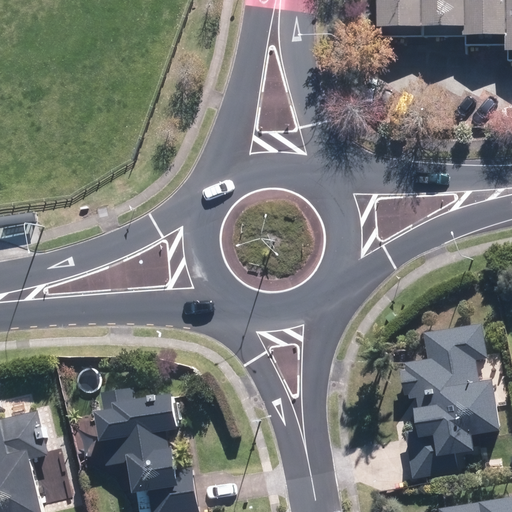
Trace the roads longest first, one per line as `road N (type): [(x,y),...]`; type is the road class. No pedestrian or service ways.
road 1 (tertiary): [(0,293),(124,257),(221,193)]
road 2 (tertiary): [(227,295),(193,290),(0,303)]
road 3 (tertiary): [(511,194),(425,221),(324,289)]
road 4 (residential): [(314,498),(289,403),(237,302)]
road 5 (tertiary): [(314,184),(382,194),(511,187)]
road 6 (residential): [(306,303),(302,403),(314,498)]
road 7 (residential): [(278,0),(281,53),(310,181)]
road 8 (residential): [(243,177),(277,0)]
